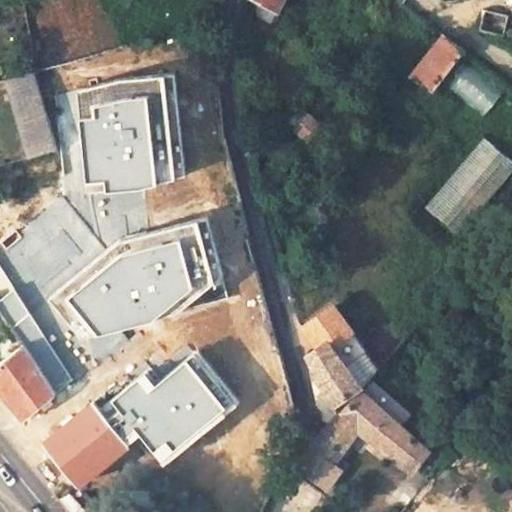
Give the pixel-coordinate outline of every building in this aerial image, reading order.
[(250,0),(276,11),(281,0),(250,0)] [(510,19),(477,11),(478,13),(475,28),(480,32),(505,38),(510,19)] [(461,51),(442,36),(409,76),(431,89),(461,51)] [(464,67),(450,92),(487,114),(501,89),(464,67)] [(4,78),(27,157),(56,149),(33,70),(4,78)] [(304,119),(289,133),(302,146),(317,131),(304,119)] [(460,235),(511,174),(511,159),(486,138),(427,207),(460,235)] [(233,182),(176,197),(190,252),(246,235),(233,182)] [(0,225),(0,279),(23,261),(0,225)] [(169,260),(174,280),(253,258),(246,235),(190,252),(169,258),(169,260)] [(146,406),(163,459),(229,440),(222,411),(219,411),(218,405),(210,407),(205,389),(212,387),(206,366),(198,368),(174,280),(169,260),(112,277),(146,406)] [(60,304),(85,296),(83,289),(57,296),(55,292),(0,308),(0,311),(6,321),(60,306),(60,304)] [(326,339),(362,386),(378,366),(334,308),(303,327),(316,346),(326,339)] [(362,386),(326,339),(316,346),(305,354),(318,386),(337,410),(362,386)] [(55,396),(23,346),(0,363),(0,389),(23,419),(55,396)] [(278,354),(213,372),(220,397),(234,393),(235,395),(275,385),(284,417),(294,414),(278,354)] [(325,488),(339,469),(332,463),(355,430),(408,470),(425,448),(358,391),(339,412),(308,441),(305,450),(306,452),(298,471),(325,488)] [(58,424),(43,434),(67,468),(81,459),(58,424)]
